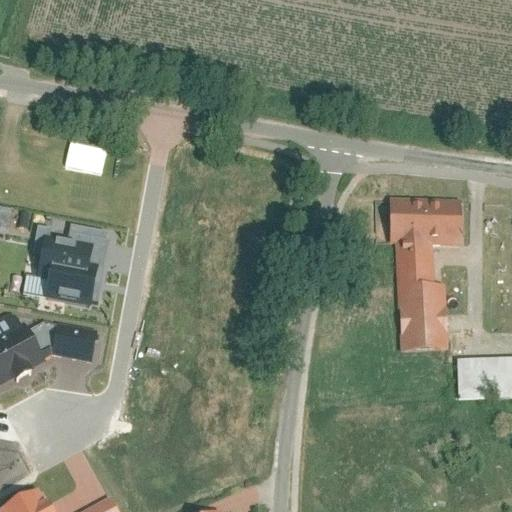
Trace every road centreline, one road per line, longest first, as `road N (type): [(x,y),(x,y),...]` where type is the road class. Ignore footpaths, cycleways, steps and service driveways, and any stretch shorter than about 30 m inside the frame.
road 1 (residential): [(169,107),(109,404),(37,441)]
road 2 (residential): [(345,142),(315,246),(282,471),(284,511)]
road 3 (unclassified): [(345,142),(169,107)]
road 4 (unclassified): [(169,107),(0,78)]
road 5 (residential): [(511,166),(345,142)]
